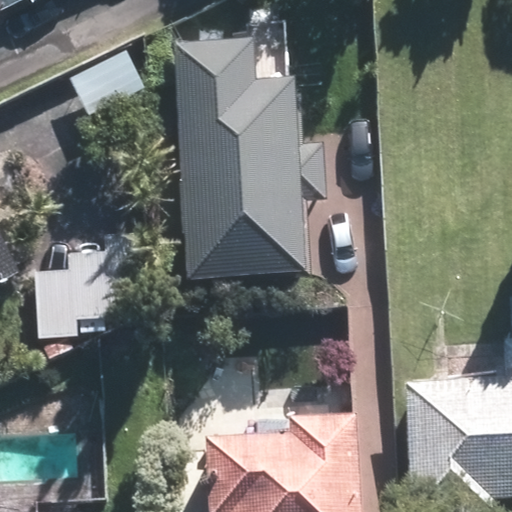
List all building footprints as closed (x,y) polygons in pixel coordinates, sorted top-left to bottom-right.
[(0,0),(0,8),(15,0),(0,0)] [(290,46),(174,50),(183,288),(299,284),(290,46)] [(129,47),(63,77),(84,123),(150,92),(129,47)] [(75,345),(76,320),(126,323),(132,236),(109,235),(108,256),(72,253),(70,279),(38,277),(34,342),(75,345)] [(0,296),(21,286),(0,242),(0,296)] [(499,386),(400,391),(405,510),(511,505),(511,347),(497,348),(499,386)] [(357,511),(353,426),(284,430),(284,443),(202,447),(205,511),(357,511)]
